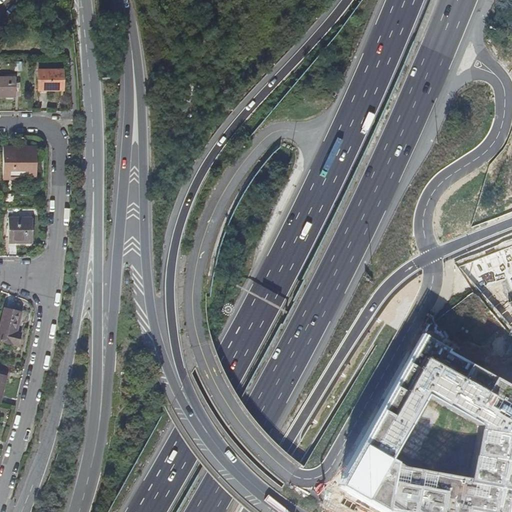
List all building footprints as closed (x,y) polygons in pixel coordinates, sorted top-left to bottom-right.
[(59,90),(59,69),(38,69),(38,89),(59,90)] [(16,77),(0,77),(0,96),(16,97),(16,77)] [(36,146),(3,146),(3,179),(36,179),(36,146)] [(9,218),(9,245),(33,244),(32,218),(9,218)] [(511,246),(457,268),(511,329),(511,246)] [(16,334),(21,314),(4,310),(0,327),(0,343),(17,348),(20,335),(16,334)] [(511,384),(421,334),(334,486),(377,511),(510,511),(511,510),(511,384)]
